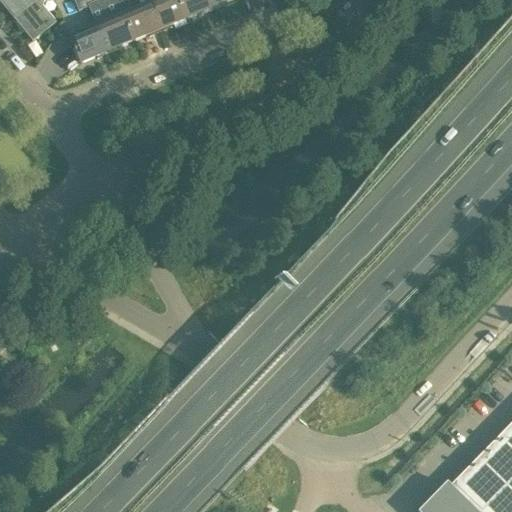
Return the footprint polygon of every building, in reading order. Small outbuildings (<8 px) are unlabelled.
[(0,0),(0,4),(13,20),(36,1),(35,0),(0,0)] [(37,0),(36,1),(13,20),(32,43),(55,24),(39,3),(42,0),(43,0),(46,3),(49,0),(37,0)] [(88,8),(84,0),(72,0),(77,13),(88,8)] [(84,0),(88,8),(98,4),(96,0),(84,0)] [(158,0),(148,5),(159,32),(185,21),(176,0),(158,0)] [(176,0),(185,21),(212,10),(207,0),(176,0)] [(207,0),(212,10),(235,0),(207,0)] [(159,32),(148,5),(122,16),(133,43),(159,32)] [(122,16),(95,27),(107,54),(133,43),(122,16)] [(107,54),(95,27),(69,38),(80,65),(107,54)] [(511,511),(511,424),(449,489),(446,486),(420,511),(511,511)]
